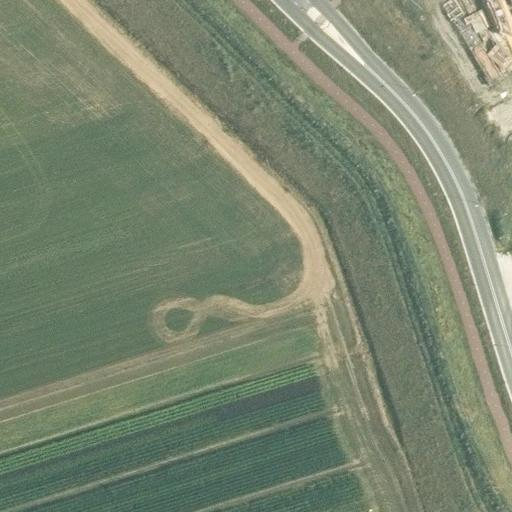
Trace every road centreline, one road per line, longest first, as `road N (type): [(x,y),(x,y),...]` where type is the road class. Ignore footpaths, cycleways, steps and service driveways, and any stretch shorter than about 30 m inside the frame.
road 1 (tertiary): [(433,144),(463,201),(511,355)]
road 2 (tertiary): [(281,0),(433,144)]
road 3 (tertiary): [(433,144),(317,0)]
